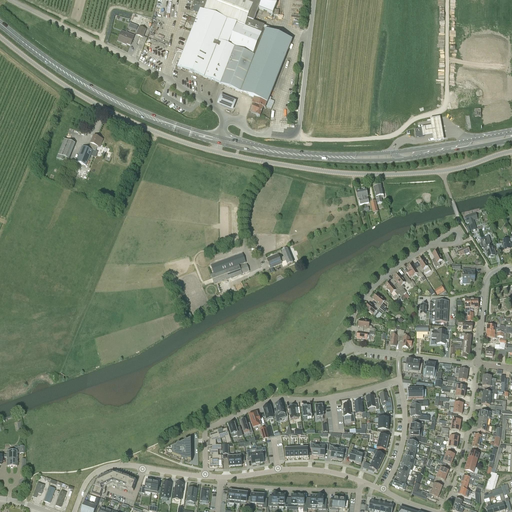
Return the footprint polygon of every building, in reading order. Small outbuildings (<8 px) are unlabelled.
[(208,0),(204,11),(187,54),(227,69),(244,27),(245,27),(247,20),(254,22),(261,3),(277,5),(277,0),(208,0)] [(196,0),(193,7),(204,11),(208,0),(196,0)] [(133,24),(140,28),(143,22),(135,19),(133,24)] [(264,108),(265,108),(265,107),(269,100),(292,40),(263,29),(264,26),(254,22),(247,20),(245,27),(244,27),(227,69),(221,85),(254,98),(252,103),(254,103),(250,113),(255,115),(256,116),(258,117),(260,117),(263,108),(264,108)] [(146,30),(139,28),(136,35),(143,38),(146,30)] [(134,37),(122,32),(118,42),(126,46),(126,45),(130,46),(134,37)] [(227,69),(187,54),(181,69),(221,85),(227,69)] [(236,100),(220,94),(217,104),(232,110),(236,100)] [(274,102),(269,100),(265,107),(271,109),(274,102)] [(444,142),(440,119),(430,121),(431,127),(421,129),(423,138),(433,136),(434,143),(444,142)] [(415,130),(416,138),(424,137),(423,128),(415,130)] [(95,151),(97,148),(98,149),(100,148),(100,146),(100,145),(102,140),(99,139),(100,138),(97,137),(97,138),(94,136),(90,144),(91,144),(89,149),(92,150),(95,151)] [(75,144),(64,140),(58,155),(64,157),(69,159),(75,144)] [(92,151),(92,150),(89,149),(88,150),(82,147),(76,162),(86,166),(92,151)] [(381,199),(384,198),(381,186),(373,188),(377,205),(382,204),(381,199)] [(356,192),(358,200),(359,200),(359,201),(360,206),(364,205),(361,191),(356,192)] [(477,219),(476,215),(465,218),(466,223),(470,222),(470,223),(469,223),(472,232),(476,230),(473,221),(477,219)] [(510,251),(510,249),(509,245),(511,244),(511,240),(503,241),(503,244),(499,244),(499,249),(500,249),(501,248),(504,248),(504,249),(504,251),(510,251)] [(494,257),(495,256),(494,255),(496,255),(494,248),(492,248),(492,247),(489,248),(487,241),(480,244),(482,249),(483,248),(484,253),(486,253),(488,259),(491,257),(492,258),(494,257)] [(470,253),(467,248),(461,251),(459,248),(457,249),(456,249),(453,250),(456,256),(459,255),(460,258),(470,253)] [(283,267),(284,267),(287,266),(293,264),(287,249),(281,252),(284,257),(280,259),(278,255),(266,260),(270,269),(268,270),(270,274),(274,272),(273,268),(282,265),(283,267)] [(433,252),(434,254),(432,254),(435,260),(432,261),(436,268),(440,266),(439,263),(443,261),(438,252),(436,252),(435,251),(433,252)] [(214,285),(242,275),(242,274),(249,272),(246,265),(239,268),(238,265),(246,263),(242,254),(211,265),(214,275),(211,276),(214,285)] [(421,266),(418,268),(422,274),(424,272),(426,274),(431,271),(422,258),(417,262),(421,266)] [(410,279),(413,277),(413,278),(416,275),(418,278),(420,277),(421,279),(424,277),(422,274),(418,268),(415,270),(412,265),(407,269),(409,271),(406,273),(410,279)] [(464,283),(474,283),(474,271),(470,271),(470,270),(463,270),(463,278),(464,278),(464,283)] [(398,283),(395,285),(404,295),(406,293),(403,289),(405,288),(403,286),(406,283),(399,275),(394,279),(398,283)] [(399,295),(401,297),(404,295),(395,285),(393,287),(390,283),(385,287),(392,295),(395,293),(398,296),(399,295)] [(445,291),(441,286),(434,290),(437,295),(445,291)] [(373,297),(374,298),(373,300),(377,303),(376,306),(384,313),(385,314),(388,311),(385,309),(386,308),(383,305),(385,302),(377,295),(376,296),(374,296),(373,297)] [(373,316),(374,316),(376,318),(379,313),(382,316),(384,313),(376,306),(374,308),(369,304),(365,309),(373,316)] [(426,305),(420,305),(419,315),(425,316),(425,319),(428,319),(429,312),(425,312),(426,305)] [(359,321),(359,327),(364,328),(364,331),(375,332),(375,329),(373,329),(373,327),(370,327),(370,323),(359,321)] [(463,332),(472,332),(472,325),(465,325),(465,322),(459,321),(458,327),(463,327),(463,332)] [(397,342),(400,342),(401,331),(402,331),(402,325),(398,325),(398,328),(397,328),(396,337),(392,336),(390,347),(392,347),(392,348),(394,349),(395,347),(396,348),(397,342)] [(487,326),(486,332),(495,333),(498,333),(506,334),(506,331),(506,330),(506,328),(504,327),(504,326),(500,326),(499,329),(495,329),(495,327),(487,326)] [(363,334),(358,334),(355,335),(355,337),(357,338),(357,340),(362,340),(361,341),(365,342),(366,341),(370,341),(371,336),(375,336),(375,332),(364,331),(363,334)] [(401,331),(400,342),(403,343),(402,348),(408,349),(409,347),(412,347),(412,341),(409,341),(410,339),(406,338),(406,335),(405,335),(405,332),(402,331),(401,331)] [(437,345),(445,345),(445,332),(437,332),(437,333),(432,333),(432,339),(437,339),(437,345)] [(498,333),(495,333),(486,332),(486,339),(495,339),(495,337),(497,337),(497,338),(503,338),(503,341),(500,340),(499,343),(506,344),(506,340),(506,337),(506,334),(498,333)] [(453,342),(461,343),(471,344),(471,337),(468,337),(468,335),(461,334),(461,337),(464,337),(464,340),(454,340),(453,342)] [(467,359),(467,356),(469,356),(470,349),(456,348),(451,348),(450,354),(455,354),(455,351),(463,352),(462,358),(467,359)] [(412,362),(406,362),(405,366),(401,365),(402,374),(410,375),(412,362)] [(419,363),(412,362),(410,375),(420,377),(421,367),(418,366),(419,363)] [(431,365),(426,364),(426,366),(424,366),(423,377),(429,378),(431,365)] [(436,365),(431,365),(429,378),(435,379),(437,368),(435,368),(436,365)] [(489,388),(489,391),(496,391),(497,387),(494,387),(494,383),(483,381),(482,387),(489,388)] [(423,388),(408,389),(408,399),(423,399),(423,388)] [(489,391),(489,393),(483,393),(482,399),(493,400),(494,395),(496,395),(496,391),(489,391)] [(386,394),(380,395),(382,407),(385,406),(387,412),(392,411),(392,405),(391,402),(391,399),(387,400),(386,394)] [(374,396),(366,398),(368,409),(375,408),(376,411),(380,410),(379,403),(375,404),(374,396)] [(410,408),(410,412),(421,411),(420,407),(428,407),(428,402),(418,402),(418,405),(410,406),(411,408),(410,408)] [(282,404),(276,406),(278,414),(274,415),(276,423),(280,422),(280,419),(286,418),(282,404)] [(344,412),(343,413),(344,417),(350,416),(351,423),(355,423),(354,414),(351,414),(350,404),(343,405),(344,412)] [(323,414),(324,414),(323,409),(322,409),(322,406),(321,406),(321,405),(317,405),(317,406),(315,406),(317,418),(320,417),(320,420),(323,420),(323,417),(323,414)] [(291,420),(298,419),(296,406),(288,407),(291,420)] [(311,419),(312,419),(312,417),(312,415),(311,415),(310,407),(307,407),(307,406),(302,407),(303,418),(307,418),(308,419),(311,419)] [(270,407),(263,409),(267,420),(273,418),(270,407)] [(502,410),(502,413),(502,415),(511,415),(511,413),(509,413),(509,412),(505,412),(505,407),(502,407),(502,408),(502,410)] [(457,415),(462,415),(462,410),(454,409),(453,414),(452,414),(451,417),(457,417),(457,415)] [(421,411),(410,412),(410,415),(411,415),(411,417),(411,418),(418,417),(418,420),(418,421),(428,422),(429,420),(429,416),(421,416),(421,411)] [(250,415),(249,415),(253,429),(261,426),(259,421),(260,421),(259,417),(258,418),(256,413),(255,413),(255,412),(250,414),(250,415)] [(481,412),(479,419),(488,420),(490,420),(491,414),(481,412)] [(376,416),(376,419),(378,419),(378,425),(389,425),(389,421),(388,421),(388,419),(387,419),(386,415),(376,416)] [(14,420),(17,430),(23,429),(20,419),(14,420)] [(247,425),(246,420),(245,420),(243,421),(243,420),(242,421),(240,422),(244,434),(249,432),(250,434),(253,433),(250,423),(249,423),(250,425),(247,425)] [(411,425),(410,430),(422,431),(423,426),(424,423),(417,422),(417,425),(411,425)] [(233,423),(229,424),(229,425),(228,426),(232,438),(237,436),(238,438),(242,436),(240,429),(236,430),(234,424),(233,424),(233,423)] [(378,425),(378,433),(385,435),(386,431),(387,431),(387,429),(389,429),(389,425),(378,425)] [(218,430),(220,439),(225,438),(227,444),(231,443),(227,429),(222,430),(222,429),(218,430)] [(209,434),(209,446),(212,446),(218,446),(218,445),(218,440),(220,439),(218,430),(213,432),(213,433),(209,434)] [(410,430),(409,436),(416,437),(416,442),(420,443),(421,437),(422,437),(422,431),(410,430)] [(166,449),(166,454),(191,463),(191,439),(166,449)] [(479,446),(480,443),(473,441),(472,448),(482,450),(483,447),(479,446)] [(420,445),(408,442),(407,447),(419,451),(420,445)] [(312,456),(318,457),(319,444),(310,444),(310,449),(313,450),(312,456)] [(328,451),(328,445),(319,444),(318,457),(324,458),(325,451),(328,451)] [(210,449),(210,456),(212,456),(218,456),(218,450),(222,450),(221,445),(218,445),(218,446),(212,446),(212,449),(210,449)] [(351,455),(349,461),(355,463),(358,451),(353,450),(354,446),(351,445),(348,454),(351,455)] [(330,460),(336,461),(339,448),(330,446),(329,452),(332,452),(330,460)] [(14,452),(7,451),(6,456),(6,458),(6,467),(17,467),(17,454),(24,454),(24,447),(20,447),(17,447),(17,448),(14,448),(14,452)] [(257,452),(258,464),(260,464),(260,463),(265,462),(264,458),(268,458),(266,448),(262,448),(263,452),(257,452)] [(347,455),(348,449),(339,448),(336,461),(342,462),(344,454),(347,455)] [(258,464),(257,452),(251,453),(251,450),(247,450),(248,460),(252,460),(252,464),(256,463),(256,464),(258,464)] [(365,459),(367,454),(358,451),(355,463),(354,464),(360,465),(362,458),(365,459)] [(447,452),(445,458),(453,461),(455,455),(447,452)] [(469,458),(469,459),(474,460),(477,461),(479,455),(470,452),(469,455),(468,455),(467,458),(469,458)] [(377,453),(373,461),(380,464),(384,457),(377,453)] [(236,467),(242,467),(241,461),(244,461),(244,454),(240,454),(240,455),(235,456),(236,467)] [(210,459),(210,467),(219,467),(218,461),(222,461),(222,456),(218,456),(212,456),(212,459),(210,459)] [(451,466),(453,461),(445,458),(443,463),(451,466)] [(469,459),(467,465),(472,467),(475,468),(477,461),(474,460),(469,459)] [(377,472),(380,464),(373,461),(370,469),(377,472)] [(412,465),(403,462),(401,467),(401,468),(410,471),(412,472),(415,466),(412,465)] [(473,475),(475,468),(472,467),(467,465),(466,466),(465,465),(464,469),(466,469),(465,472),(467,472),(467,473),(473,475)] [(435,472),(438,473),(446,476),(448,471),(440,468),(437,467),(435,472)] [(399,472),(398,477),(408,481),(410,476),(408,475),(399,472)] [(96,481),(94,487),(94,488),(91,494),(100,498),(103,490),(100,489),(101,488),(113,482),(126,487),(126,489),(133,491),(134,491),(133,491),(137,482),(130,479),(130,478),(123,475),(123,476),(116,473),(115,475),(113,474),(112,473),(109,474),(100,478),(97,480),(97,481),(96,481)] [(444,481),(446,476),(438,473),(436,478),(444,481)] [(497,475),(491,473),(486,489),(490,491),(492,491),(492,490),(494,490),(498,476),(496,476),(497,475)] [(39,476),(37,482),(43,484),(45,481),(50,483),(51,480),(46,478),(39,476)] [(463,476),(461,482),(468,485),(470,479),(463,476)] [(408,481),(398,477),(396,481),(396,482),(404,485),(405,486),(408,481)] [(145,492),(151,493),(153,481),(149,481),(147,481),(145,488),(142,487),(141,494),(144,494),(145,492)] [(396,481),(395,481),(392,486),(395,487),(395,488),(399,490),(399,489),(402,490),(404,485),(396,482),(396,481)] [(461,482),(459,489),(466,491),(468,485),(461,482)] [(46,486),(37,484),(33,497),(37,499),(39,494),(42,495),(46,486)] [(164,484),(162,499),(169,500),(171,485),(164,484)] [(176,484),(174,499),(181,500),(183,485),(176,484)] [(433,487),(432,489),(440,493),(442,487),(433,484),(432,487),(433,487)] [(189,488),(187,502),(195,503),(197,490),(189,488)] [(501,488),(493,491),(495,497),(499,496),(501,501),(499,502),(496,503),(497,506),(498,511),(502,511),(505,511),(504,506),(506,506),(506,502),(504,496),(502,491),(501,488)] [(438,498),(440,493),(432,489),(431,492),(430,492),(429,495),(438,498)] [(464,497),(466,491),(459,489),(457,495),(464,497)] [(53,492),(50,490),(45,502),(49,503),(53,492)] [(209,491),(201,490),(200,502),(208,503),(209,491)] [(67,493),(62,491),(56,506),(61,508),(67,493)] [(412,495),(425,500),(427,497),(426,497),(421,494),(413,492),(412,495)] [(257,504),(258,495),(252,494),(251,500),(249,500),(248,508),(251,508),(251,504),(257,504)] [(278,507),(279,495),(278,495),(278,494),(274,494),(274,495),(272,495),(272,498),(269,498),(268,507),(278,507)] [(288,508),(288,499),(285,499),(285,495),(284,495),(284,494),(280,494),(280,495),(279,495),(278,507),(288,508)] [(258,495),(257,504),(257,506),(263,506),(262,509),(266,509),(267,501),(264,501),(264,495),(258,495)] [(297,508),(298,496),(292,495),(292,499),(288,499),(288,508),(297,508)] [(303,511),(306,511),(307,509),(307,500),(304,500),(304,496),(303,496),(303,495),(299,495),(299,496),(298,496),(297,508),(303,508),(303,511)] [(307,509),(317,510),(317,496),(313,495),(313,496),(311,496),(311,500),(307,500),(307,509)] [(317,510),(326,510),(326,501),(323,501),(323,497),(321,497),(321,496),(317,496),(317,510)] [(330,500),(329,508),(338,509),(339,499),(336,498),(335,499),(333,499),(333,500),(330,500)] [(339,499),(338,509),(348,510),(348,502),(345,501),(345,500),(343,500),(343,499),(339,499)] [(456,500),(454,506),(463,509),(467,510),(467,507),(465,506),(461,505),(462,502),(456,500)] [(368,511),(370,511),(373,511),(376,502),(370,501),(368,511)] [(373,511),(379,511),(382,503),(376,502),(373,511)] [(84,503),(81,511),(94,511),(96,507),(84,503)] [(379,511),(386,511),(388,505),(382,503),(379,511)]
